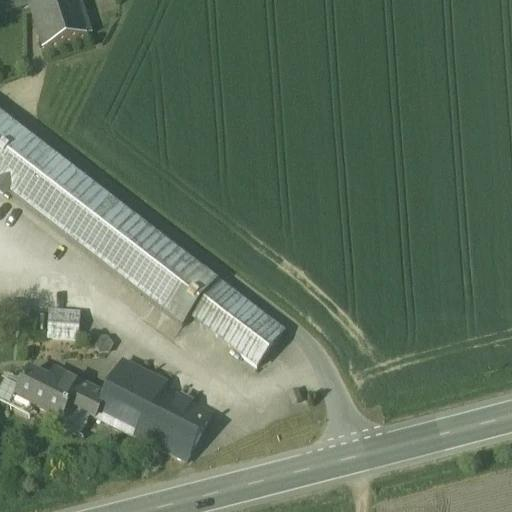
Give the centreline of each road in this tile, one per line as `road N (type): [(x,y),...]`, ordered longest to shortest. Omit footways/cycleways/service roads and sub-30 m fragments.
road 1 (residential): [(354,455),(321,361),(285,322),(0,104)]
road 2 (secondary): [(354,455),(137,511)]
road 3 (secondary): [(511,415),(354,455)]
